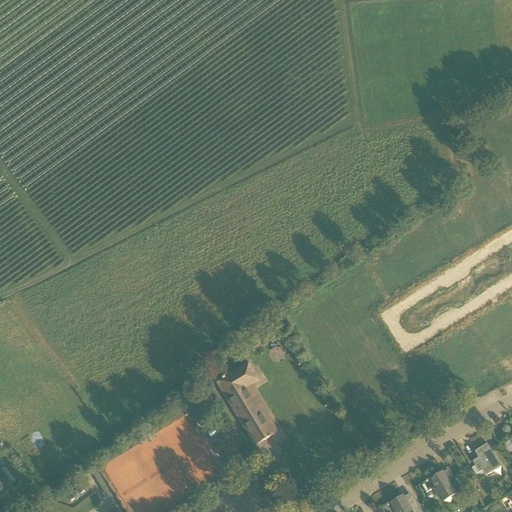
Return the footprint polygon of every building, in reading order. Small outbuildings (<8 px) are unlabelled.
[(460,226),(453,230),(463,245),(470,241),(460,226)] [(438,235),(426,243),(441,267),(453,259),(447,248),(450,246),(447,240),(443,243),(438,235)] [(398,261),(385,270),(400,293),(414,284),(398,261)] [(379,281),(372,285),(380,297),(387,293),(379,281)] [(358,289),(346,296),(361,319),(372,311),(358,289)] [(511,303),(509,299),(495,308),(510,329),(511,327),(511,303)] [(486,319),(477,324),(487,339),(495,333),(486,319)] [(459,332),(437,345),(445,359),(465,346),(469,352),(480,345),(473,335),(465,341),(459,332)] [(475,398),(511,377),(511,359),(494,370),(491,365),(465,380),(475,398)] [(415,360),(391,375),(400,388),(424,373),(423,372),(426,371),(422,366),(420,367),(415,360)] [(217,381),(256,444),(277,431),(248,385),(259,378),(249,361),(217,381)] [(437,362),(429,368),(436,378),(444,374),(437,362)] [(232,460),(240,454),(246,451),(231,427),(217,436),(220,441),(227,453),(232,460)] [(483,471),(486,476),(501,467),(488,444),(475,451),(479,458),(473,462),(476,466),(472,469),(476,475),(483,471)] [(259,495),(269,489),(273,486),(269,478),(265,481),(261,475),(257,469),(246,476),(250,482),(251,482),(259,495)] [(450,483),(443,471),(430,479),(444,502),(463,490),(454,476),(454,477),(455,479),(450,483)] [(410,507),(403,495),(390,503),(396,511),(421,511),(415,500),(414,501),(416,503),(410,507)]
